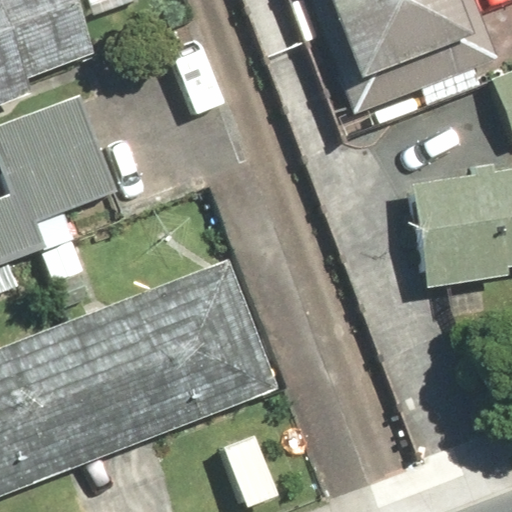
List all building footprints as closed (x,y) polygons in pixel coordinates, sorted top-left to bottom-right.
[(78,0),(0,0),(0,101),(103,59),(78,0)] [(454,0),(288,0),(332,120),(479,68),(454,0)] [(511,68),(472,84),(496,147),(511,140),(511,68)] [(0,278),(56,254),(46,230),(127,195),(85,97),(0,133),(0,172),(9,194),(0,197),(0,278)] [(511,169),(390,194),(409,286),(511,264),(511,169)] [(69,325),(106,311),(83,250),(47,264),(69,325)] [(0,350),(0,492),(284,385),(237,261),(106,311),(69,325),(0,350)]
